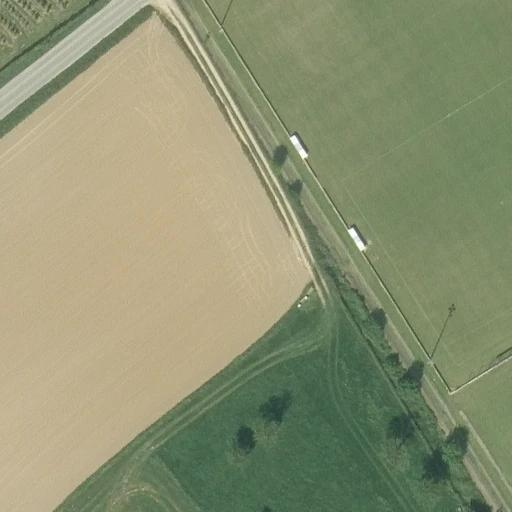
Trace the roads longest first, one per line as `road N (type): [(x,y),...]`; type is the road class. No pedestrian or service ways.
road 1 (track): [(165,0),(236,114),(317,277)]
road 2 (tertiary): [(0,105),(132,0)]
